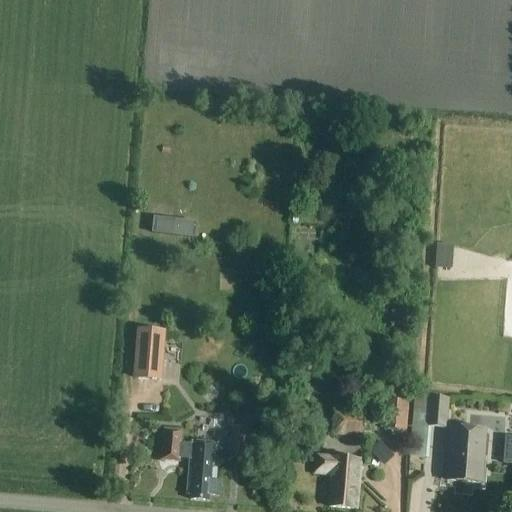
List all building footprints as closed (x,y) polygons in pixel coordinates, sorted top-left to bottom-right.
[(155,247),(199,250),(200,235),(156,232),(155,247)] [(137,330),(133,380),(161,382),(165,332),(137,330)] [(411,425),(445,428),(447,401),(413,398),(411,425)] [(255,400),(254,424),(268,425),(270,401),(255,400)] [(386,401),(383,430),(404,432),(407,403),(386,401)] [(332,412),(330,438),(360,440),(362,414),(332,412)] [(329,423),(297,422),(296,440),(328,441),(329,423)] [(146,464),(147,430),(127,429),(126,464),(146,464)] [(256,431),(244,430),(231,429),(229,459),(254,461),(256,431)] [(449,429),(445,483),(479,485),(483,432),(449,429)] [(190,501),(208,503),(208,497),(219,498),(220,482),(214,481),(217,444),(194,442),(194,445),(181,444),(182,432),(162,431),(160,462),(179,464),(179,460),(188,461),(185,497),(190,497),(190,501)] [(394,436),(394,464),(406,464),(407,436),(394,436)] [(256,442),(255,461),(269,462),(270,443),(256,442)] [(328,509),(354,511),(358,462),(315,459),(313,476),(331,477),(328,509)]
